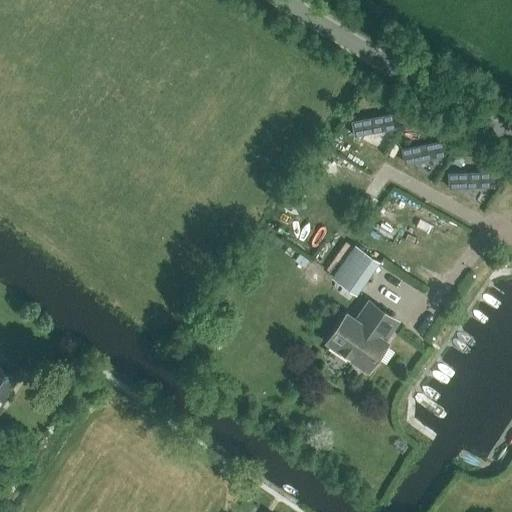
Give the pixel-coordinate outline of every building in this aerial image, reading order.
[(397,111),(358,120),(361,134),(401,126),(397,111)] [(409,159),(450,157),(450,142),(408,143),(409,159)] [(494,171),(453,170),(453,185),(494,185),(494,171)] [(346,264),(338,275),(365,292),(387,259),(353,237),(339,259),(346,264)] [(382,340),(396,320),(376,307),(363,327),(347,316),(329,341),(354,358),(353,360),(354,366),(358,369),(364,368),(365,366),(369,368),(386,343),(382,340)] [(0,411),(3,408),(0,406),(7,396),(5,395),(15,380),(0,369),(0,411)] [(391,447),(401,454),(407,446),(397,439),(391,447)]
